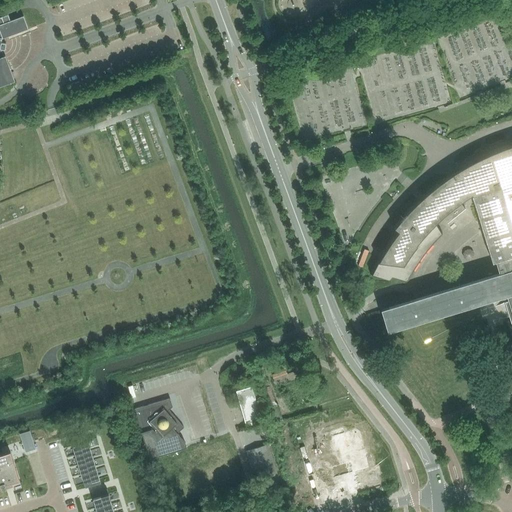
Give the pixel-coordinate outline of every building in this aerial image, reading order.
[(10,21),(8,15),(0,17),(0,85),(14,81),(5,55),(4,56),(3,57),(1,51),(1,50),(4,50),(5,49),(5,47),(5,46),(5,44),(1,43),(1,41),(1,40),(2,39),(3,39),(2,37),(27,28),(27,29),(28,29),(23,16),(10,21)] [(376,262),(370,274),(388,279),(390,276),(406,280),(412,270),(418,260),(426,250),(434,241),(442,232),(435,222),(442,215),(446,221),(464,206),(460,201),(471,194),(472,195),(471,195),(474,203),(476,202),(488,242),(486,243),(492,261),(495,260),(499,272),(498,272),(499,273),(381,309),(381,308),(380,308),(387,330),(388,330),(388,329),(478,301),(491,297),(492,298),(505,294),(506,294),(507,297),(508,300),(509,300),(510,303),(507,304),(510,312),(511,311),(511,138),(497,143),(482,150),(467,157),(453,165),(456,170),(442,179),(428,190),(416,201),(404,214),(393,227),(397,230),(390,240),(382,251),(376,262)] [(251,387),(236,391),(246,425),(261,421),(251,387)] [(170,398),(134,409),(141,433),(149,459),(186,447),(185,442),(177,433),(184,428),(169,410),(172,407),(170,398)] [(205,407),(193,412),(194,416),(207,412),(205,407)] [(367,457),(359,428),(344,432),(343,428),(332,431),(333,436),(330,437),(338,465),(329,468),(328,466),(327,467),(327,468),(315,472),(319,487),(318,487),(323,503),(381,485),(376,470),(371,472),(366,457),(367,457)] [(84,442),(80,443),(83,453),(90,450),(87,441),(84,442)] [(76,444),(72,446),(75,455),(83,453),(80,443),(76,444)] [(255,479),(271,474),(277,473),(268,444),(246,451),(255,479)] [(90,450),(83,453),(85,462),(93,460),(90,450)] [(10,451),(0,454),(0,486),(1,489),(11,486),(10,483),(19,481),(10,451)] [(83,453),(75,455),(78,465),(85,462),(83,453)] [(93,460),(85,462),(88,472),(96,469),(93,460)] [(85,462),(78,465),(81,474),(88,472),(85,462)] [(96,469),(88,472),(91,481),(95,480),(99,479),(96,469)] [(88,472),(81,474),(83,484),(87,482),(91,481),(88,472)] [(104,495),(100,496),(103,505),(111,503),(108,494),(104,495)] [(96,497),(92,498),(95,508),(103,505),(100,496),(96,497)] [(113,511),(111,503),(103,505),(105,511),(113,511)]
